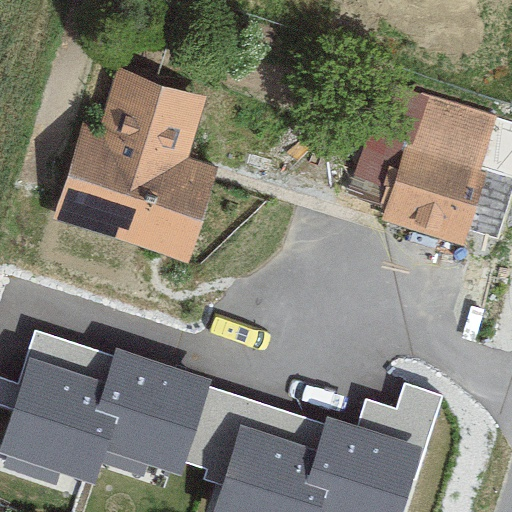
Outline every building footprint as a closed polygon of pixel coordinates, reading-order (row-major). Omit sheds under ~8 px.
[(82,123),(53,220),(192,261),(219,169),(188,160),(207,96),(121,71),(103,129),(82,123)] [(394,115),(371,195),(467,223),(491,143),(394,115)] [(134,359),(36,328),(2,433),(100,465),(134,359)] [(232,391),(134,359),(100,465),(197,496),(232,391)] [(300,511),(329,422),(232,391),(197,496),(245,511),(300,511)] [(408,511),(427,454),(329,422),(300,511),(408,511)]
